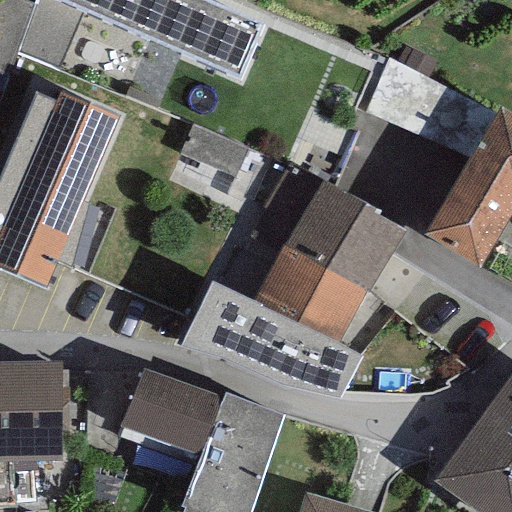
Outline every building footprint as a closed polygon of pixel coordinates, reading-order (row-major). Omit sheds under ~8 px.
[(72,0),(239,71),(264,16),(225,0),(72,0)] [(493,112),(388,56),(364,109),(467,156),(493,112)] [(118,111),(59,86),(54,96),(35,88),(0,170),(0,263),(45,283),(56,256),(82,196),(118,111)] [(511,108),(499,101),(493,112),(467,156),(425,229),(480,262),(511,209),(511,108)] [(249,144),(193,120),(179,152),(235,176),(249,144)] [(246,236),(276,252),(283,240),(367,286),(404,222),(289,159),(246,236)] [(88,197),(82,196),(56,256),(70,261),(88,197)] [(338,339),(367,286),(283,240),(276,252),(254,294),(338,339)] [(210,276),(180,339),(285,380),(339,392),(363,349),(338,339),(254,294),(210,276)] [(60,454),(59,357),(0,357),(0,455),(8,455),(60,454)] [(200,450),(222,393),(144,363),(122,421),(200,450)] [(511,511),(511,371),(436,477),(484,511),(511,511)] [(246,511),(285,408),(225,385),(222,393),(200,450),(181,502),(205,511),(246,511)] [(0,501),(12,501),(8,455),(0,455),(0,501)] [(380,511),(381,511),(305,489),(298,511),(380,511)]
